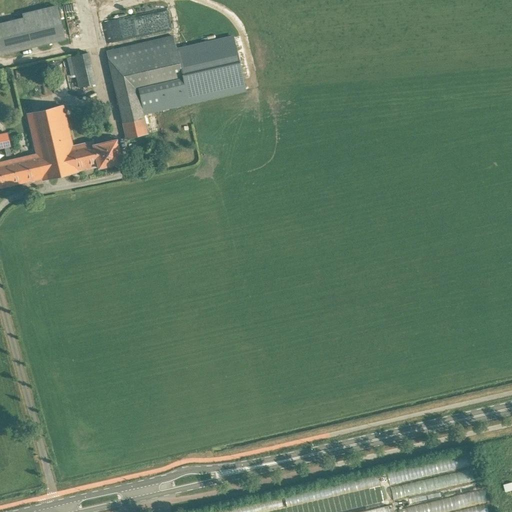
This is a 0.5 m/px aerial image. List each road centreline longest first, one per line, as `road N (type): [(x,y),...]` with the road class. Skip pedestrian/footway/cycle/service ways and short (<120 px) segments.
road 1 (primary): [(314,453),(183,469),(19,511)]
road 2 (primary): [(84,511),(314,453)]
road 3 (primary): [(314,453),(511,407)]
